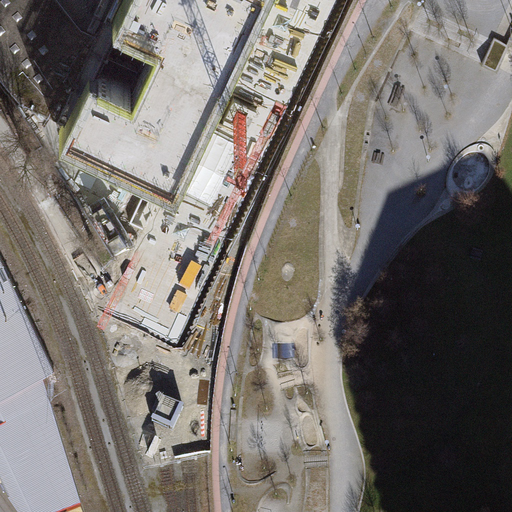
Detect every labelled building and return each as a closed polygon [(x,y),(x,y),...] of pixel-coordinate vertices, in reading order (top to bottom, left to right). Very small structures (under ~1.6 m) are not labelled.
[(0,0),(0,72),(21,99),(42,109),(44,106),(76,36),(48,0),(0,0)] [(128,0),(70,122),(176,172),(257,0),(128,0)] [(510,44),(494,37),(482,63),(497,71),(510,44)] [(0,392),(39,374),(52,368),(0,256),(0,392)] [(28,511),(77,496),(39,374),(0,392),(0,481),(4,490),(20,511),(28,511)]
